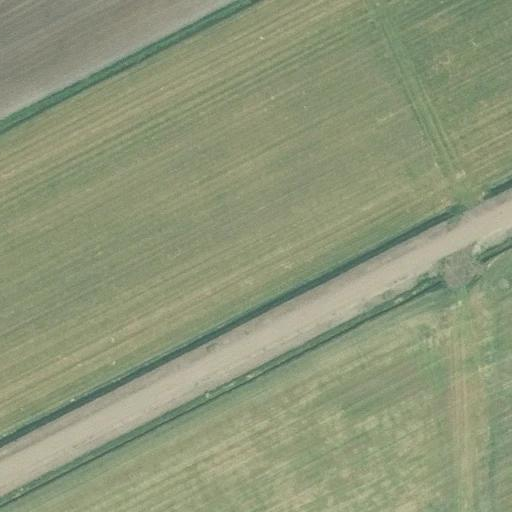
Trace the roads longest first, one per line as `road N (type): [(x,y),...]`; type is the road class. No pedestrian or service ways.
road 1 (track): [(0,468),(461,234)]
road 2 (track): [(461,234),(472,404),(468,511)]
